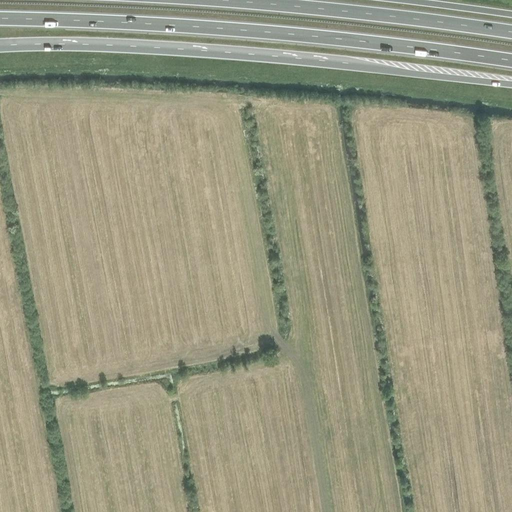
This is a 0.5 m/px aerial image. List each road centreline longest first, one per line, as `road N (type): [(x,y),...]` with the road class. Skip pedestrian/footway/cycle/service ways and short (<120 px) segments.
road 1 (trunk): [(0,18),(232,29),(511,61)]
road 2 (trunk): [(0,46),(165,49),(511,85)]
road 3 (trunk): [(511,32),(212,0)]
road 4 (trunk): [(511,16),(389,0)]
